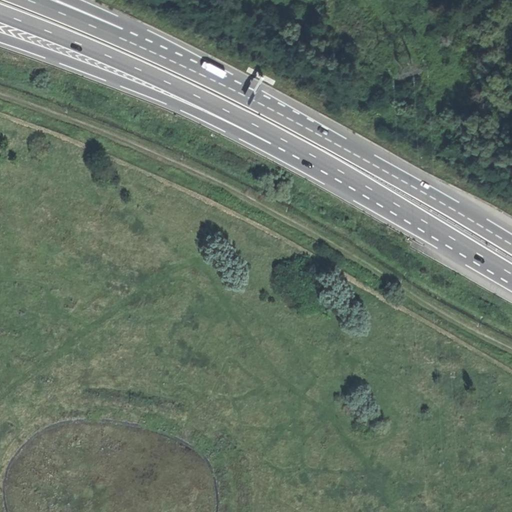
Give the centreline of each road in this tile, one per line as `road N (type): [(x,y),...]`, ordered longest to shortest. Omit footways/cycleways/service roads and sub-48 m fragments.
road 1 (track): [(0,87),(202,169),(511,345)]
road 2 (trunk): [(511,244),(202,75)]
road 3 (trunk): [(0,13),(137,68),(313,155)]
road 4 (track): [(223,0),(420,103),(409,47),(369,0)]
road 5 (trunk): [(0,37),(266,146),(313,155)]
road 6 (trunk): [(313,155),(511,274)]
road 7 (trunk): [(202,75),(26,0)]
road 8 (trunk): [(202,75),(124,24),(68,0)]
